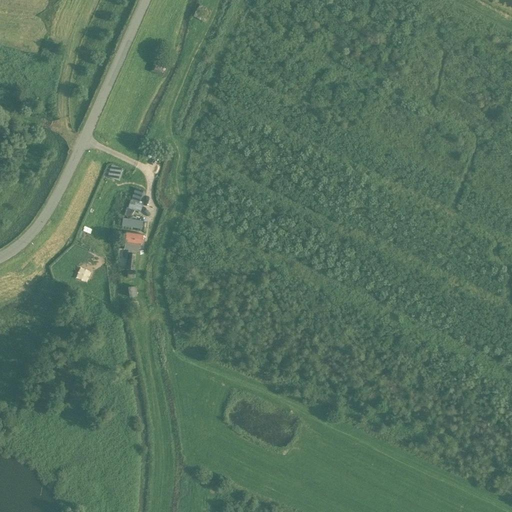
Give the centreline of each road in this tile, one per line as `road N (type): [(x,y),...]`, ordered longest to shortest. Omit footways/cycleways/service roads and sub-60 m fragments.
road 1 (track): [(509,304),(169,137),(166,125),(217,0)]
road 2 (unclassified): [(0,259),(44,215),(144,0)]
road 3 (track): [(164,311),(144,320),(148,170),(82,140)]
road 4 (track): [(144,320),(168,453),(159,511)]
